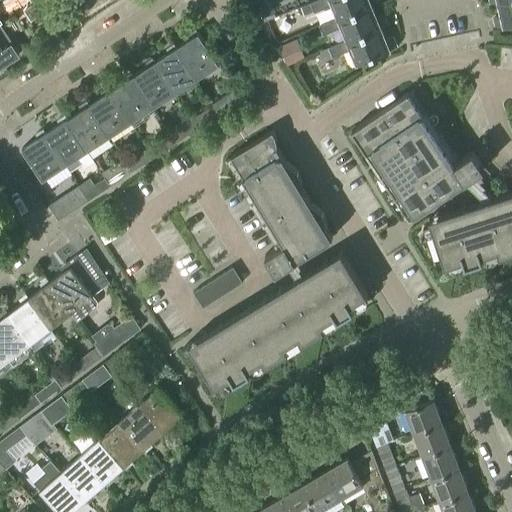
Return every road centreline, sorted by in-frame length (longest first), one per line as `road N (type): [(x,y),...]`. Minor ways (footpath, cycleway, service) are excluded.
road 1 (residential): [(426,335),(407,318),(208,0)]
road 2 (residential): [(154,511),(232,445),(426,335)]
road 3 (residential): [(161,0),(0,110)]
road 4 (residential): [(511,492),(453,365),(426,335)]
